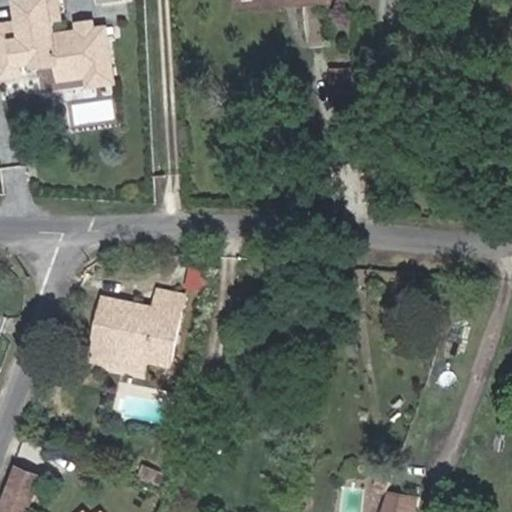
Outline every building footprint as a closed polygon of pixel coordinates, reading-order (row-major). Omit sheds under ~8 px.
[(59,0),(26,0),(21,1),(24,23),(0,25),(0,64),(2,78),(22,75),(21,65),(38,63),(37,56),(58,53),(59,65),(61,80),(89,77),(87,68),(112,64),(107,29),(64,35),(57,36),(55,20),(62,19),(59,0)] [(62,19),(55,20),(57,36),(64,35),(62,19)] [(59,65),(58,53),(37,56),(38,63),(39,67),(59,65)] [(112,64),(87,68),(89,77),(90,87),(115,83),(112,64)] [(352,97),(351,78),(326,79),(326,98),(352,97)] [(173,364),(187,296),(161,290),(157,309),(106,298),(97,338),(109,340),(118,353),(149,359),(173,364)] [(147,369),(149,359),(118,353),(109,340),(97,338),(93,359),(147,369)] [(152,481),(157,470),(144,464),(139,476),(152,481)] [(390,490),(396,468),(379,466),(376,487),(390,490)] [(30,511),(44,478),(20,469),(3,511),(30,511)] [(165,487),(170,475),(157,470),(152,481),(165,487)] [(416,511),(419,495),(390,490),(382,511),(416,511)]
